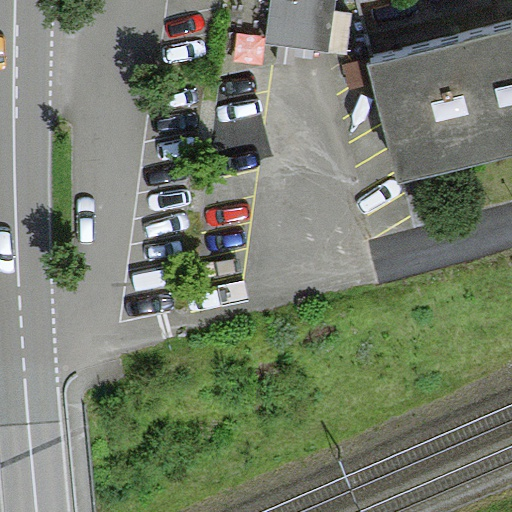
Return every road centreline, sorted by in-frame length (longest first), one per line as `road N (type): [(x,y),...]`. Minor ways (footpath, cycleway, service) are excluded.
road 1 (secondary): [(16,0),(23,338)]
road 2 (residential): [(303,291),(23,338)]
road 3 (unclassified): [(511,228),(303,291)]
road 4 (secondary): [(23,338),(37,511)]
